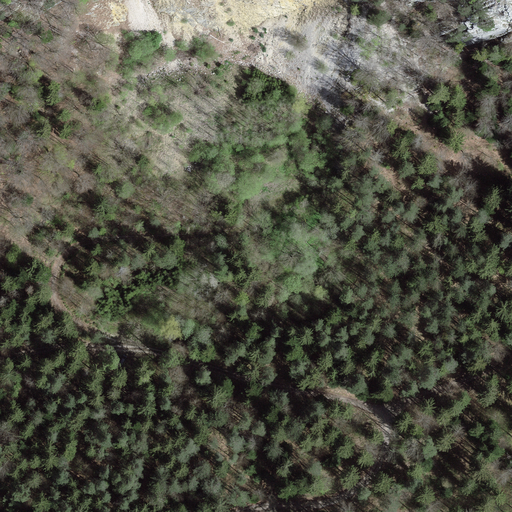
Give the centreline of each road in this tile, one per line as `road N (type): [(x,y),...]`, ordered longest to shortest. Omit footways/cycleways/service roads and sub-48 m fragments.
road 1 (track): [(511,352),(462,383),(387,411),(146,351),(92,329),(58,304),(58,271),(80,245),(227,231),(251,220),(255,198),(210,182),(196,168),(214,155),(289,134),(307,106),(287,70)]
road 2 (track): [(387,411),(381,461),(355,492),(311,507),(245,511)]
road 3 (track): [(0,362),(60,350),(146,351)]
